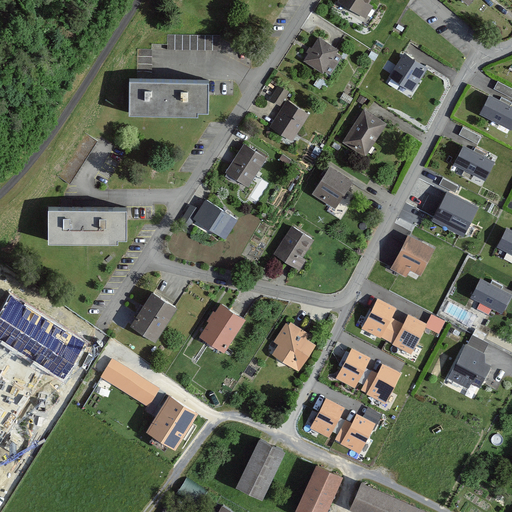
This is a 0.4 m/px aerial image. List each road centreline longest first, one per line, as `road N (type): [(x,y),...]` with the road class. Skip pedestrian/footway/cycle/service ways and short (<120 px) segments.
road 1 (residential): [(471,68),(346,305),(148,262),(312,0)]
road 2 (residential): [(133,0),(0,183)]
